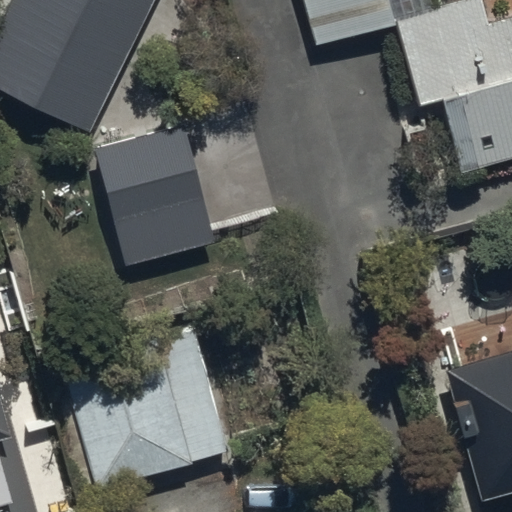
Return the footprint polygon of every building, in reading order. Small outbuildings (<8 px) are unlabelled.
[(12,0),(0,24),(0,95),(87,136),(154,0),(12,0)] [(440,102),(459,174),(511,160),(511,22),(487,29),(479,0),(464,0),(432,8),(429,0),(302,0),(316,50),(395,30),(415,108),(440,102)] [(134,259),(135,262),(212,242),(182,128),(134,140),(131,128),(97,136),(101,149),(94,151),(123,262),(134,259)] [(93,484),(96,495),(228,456),(192,333),(44,376),(78,488),(93,484)] [(511,355),(448,372),(483,504),(511,495),(511,355)] [(0,511),(33,511),(14,440),(9,442),(0,409),(0,511)]
